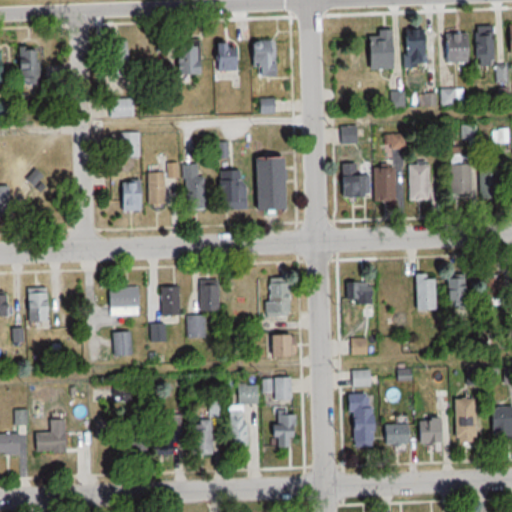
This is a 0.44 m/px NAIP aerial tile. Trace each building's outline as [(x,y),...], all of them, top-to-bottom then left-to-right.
[(394,26),(396,65),(423,64),(421,25),(394,26)] [(511,25),(501,26),(501,51),(511,50),(511,25)] [(470,57),(489,57),(489,32),(471,31),(470,57)] [(465,33),(438,33),(438,60),(465,60),(465,33)] [(122,72),(122,68),(134,68),(134,41),(110,41),(110,72),(122,72)] [(269,75),(283,75),(284,42),(256,41),(255,65),(269,66),(269,75)] [(223,59),(218,59),(218,69),(246,69),(246,52),(236,52),(236,42),(223,42),(223,59)] [(207,43),(179,43),(179,72),(207,72),(207,43)] [(23,83),(43,83),(43,46),(23,46),(23,83)] [(349,70),(382,69),(382,47),(349,48),(349,70)] [(0,50),(0,83),(8,84),(8,50),(0,50)] [(504,74),(505,66),(494,65),(494,74),(504,74)] [(438,106),(461,106),(461,89),(438,89),(438,106)] [(110,116),(137,116),(137,98),(110,98),(110,116)] [(354,127),(337,127),(337,142),(354,142),(354,127)] [(122,132),(122,157),(142,157),(142,132),(122,132)] [(294,207),(293,156),(264,157),(265,208),(294,207)] [(467,194),(467,163),(446,163),(446,194),(467,194)] [(209,175),(200,176),(200,164),(186,164),(187,209),(209,208),(209,175)] [(404,199),(424,199),(424,165),(404,165),(404,199)] [(368,168),(368,196),(390,196),(390,168),(368,168)] [(220,169),(220,209),(246,209),(246,169),(220,169)] [(152,204),(169,204),(169,172),(152,172),(152,204)] [(363,174),(338,174),(338,195),(363,195),(363,174)] [(125,209),(148,209),(148,182),(125,182),(125,209)] [(0,214),(13,215),(13,185),(0,185),(0,214)] [(410,275),(410,309),(429,309),(429,275),(410,275)] [(465,280),(446,277),(441,305),(460,308),(465,280)] [(503,306),(503,277),(483,277),(483,306),(503,306)] [(255,278),(236,278),(236,316),(255,316),(255,278)] [(272,315),(295,315),(295,278),(272,278),(272,315)] [(340,303),(368,303),(368,282),(340,282),(340,303)] [(221,283),(201,283),(201,309),(221,309),(221,283)] [(182,286),(163,286),(163,314),(182,314),(182,286)] [(31,320),(52,320),(52,288),(31,288),(31,320)] [(111,315),(143,315),(143,288),(111,288),(111,315)] [(0,315),(12,315),(12,295),(0,294),(0,315)] [(114,355),(135,355),(135,332),(114,332),(114,355)] [(279,333),(279,355),(299,355),(299,333),(279,333)] [(346,387),(365,387),(365,371),(346,371),(346,387)] [(295,398),(295,377),(266,377),(266,398),(295,398)] [(261,383),(241,383),(241,402),(261,402),(261,383)] [(342,447),(367,446),(366,394),(341,394),(342,447)] [(468,399),(448,399),(448,443),(468,443),(468,399)] [(509,407),(486,408),(487,439),(510,438),(509,407)] [(250,410),(232,410),(233,446),(250,446),(250,410)] [(275,445),(296,445),(296,437),(301,437),(301,413),(278,413),(278,424),(275,424),(275,445)] [(71,418),(56,418),(56,430),(39,430),(39,451),(71,451),(71,418)] [(215,453),(215,420),(193,420),(193,453),(215,453)] [(377,445),(410,445),(410,444),(436,444),(436,423),(377,424),(377,445)] [(182,430),(139,428),(139,453),(181,455),(182,430)] [(25,433),(0,433),(0,454),(25,454),(25,433)]
